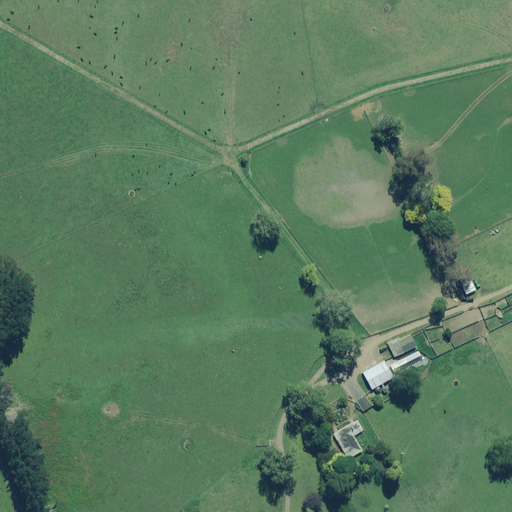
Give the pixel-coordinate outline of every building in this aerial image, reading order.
[(475,290),(471,279),(460,283),(465,295),(475,290)] [(415,347),(410,336),(388,346),(394,357),(415,347)] [(418,351),(391,364),(394,369),(421,356),(418,351)] [(384,361),(362,372),(372,390),(393,379),(384,361)] [(371,407),(364,396),(357,401),(363,412),(371,407)] [(349,459),(353,456),(355,461),(360,458),(357,454),(361,452),(353,436),(362,431),(357,422),(335,434),(349,459)]
